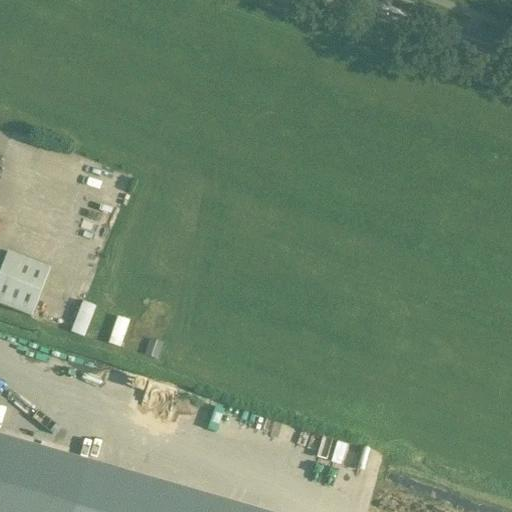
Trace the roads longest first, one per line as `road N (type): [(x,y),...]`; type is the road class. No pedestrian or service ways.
road 1 (unclassified): [(378,5),(329,151),(301,169),(252,172),(0,85)]
road 2 (primary): [(511,54),(378,5)]
